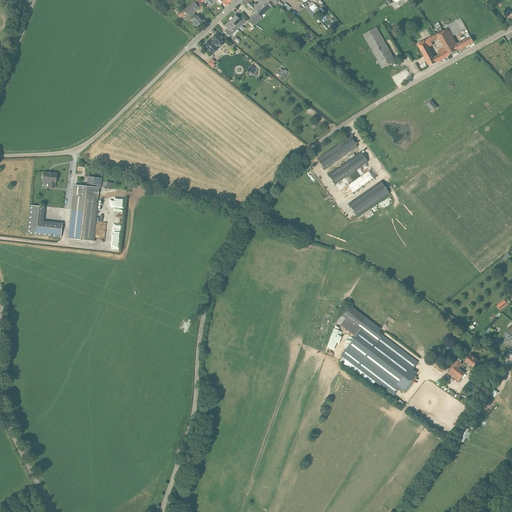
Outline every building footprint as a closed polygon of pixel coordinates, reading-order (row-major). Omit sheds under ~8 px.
[(194,0),(193,2),(183,11),(185,13),(192,20),(191,21),(196,27),(202,22),(197,16),(196,16),(194,13),(199,8),(203,4),(202,3),(199,0),(194,0)] [(256,14),(260,17),(272,6),(271,6),(273,4),(269,1),(270,0),(269,0),(243,0),(243,1),(256,14)] [(317,17),(310,8),(307,11),(314,19),(317,17)] [(248,21),(253,26),(261,18),(260,17),(256,14),(248,21)] [(235,16),(230,21),(238,29),(246,21),(241,16),(238,19),(235,16)] [(432,26),(437,35),(449,55),(474,42),(470,37),(468,33),(465,35),(467,39),(456,44),(452,37),(466,29),(460,18),(446,26),(448,29),(443,32),(438,22),(432,26)] [(238,29),(230,21),(224,26),(227,29),(224,31),(229,37),(238,29)] [(363,35),(382,69),(396,61),(376,27),(363,35)] [(204,45),(213,54),(217,50),(216,49),(219,46),(220,47),(224,43),(216,34),(211,38),(212,39),(209,41),(209,40),(204,45)] [(437,35),(418,45),(429,66),(449,55),(437,35)] [(252,65),(248,70),(253,75),(258,69),(252,65)] [(426,103),(433,111),(438,107),(431,98),(426,103)] [(317,159),(319,162),(324,169),(357,146),(350,136),(317,159)] [(361,152),(328,175),(335,185),(368,162),(361,152)] [(373,169),(348,184),(353,192),(378,176),(373,169)] [(43,182),(49,183),(48,187),(55,188),(55,183),(56,183),(56,173),(52,173),(48,173),(44,172),(43,182)] [(101,178),(90,176),(88,176),(88,179),(87,185),(99,187),(100,187),(101,178)] [(348,204),(356,216),(389,194),(381,181),(348,204)] [(75,184),(69,238),(93,240),(99,187),(87,185),(75,184)] [(30,204),(27,233),(61,237),(62,222),(43,220),(45,206),(30,204)] [(500,310),(509,304),(505,299),(496,305),(500,310)] [(403,390),(416,373),(412,369),(418,362),(378,332),(380,329),(364,316),(349,305),(341,315),(345,318),(340,325),(355,336),(341,355),(343,357),(340,361),(369,383),(372,379),(393,395),(397,390),(399,387),(403,390)] [(463,364),(468,368),(471,365),(473,367),(478,360),(470,355),(463,364)] [(458,381),(460,378),(464,373),(458,369),(462,364),(457,360),(454,365),(451,363),(446,371),(445,372),(448,374),(458,381)]
